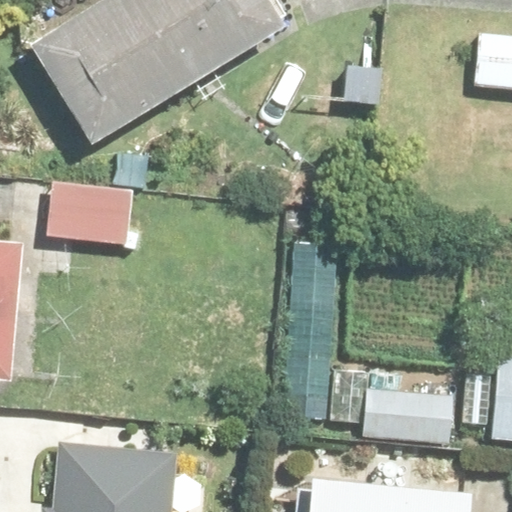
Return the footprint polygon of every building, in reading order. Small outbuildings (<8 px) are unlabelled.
[(182,0),(114,0),(0,66),(0,135),(33,192),(229,78),(182,0)] [(502,81),(412,75),(409,130),(498,136),(502,81)] [(68,232),(0,227),(0,284),(64,289),(68,232)] [(511,398),(428,393),(422,484),(511,489),(511,398)] [(393,420),(298,421),(299,500),(394,499),(393,420)] [(0,511),(112,511),(114,493),(0,483),(0,511)]
